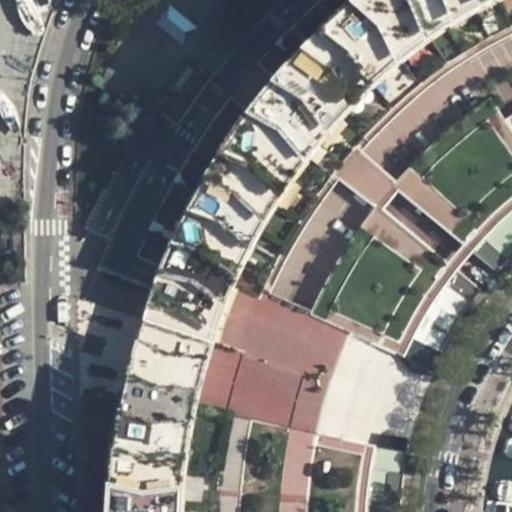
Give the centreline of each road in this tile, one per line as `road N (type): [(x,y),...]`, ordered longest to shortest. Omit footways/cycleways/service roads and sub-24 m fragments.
road 1 (residential): [(89,0),(71,31),(47,135),(45,511)]
road 2 (residential): [(436,511),(436,476),(463,371),(511,297)]
